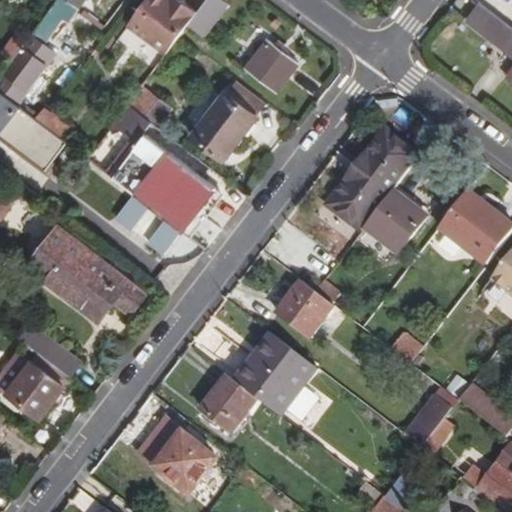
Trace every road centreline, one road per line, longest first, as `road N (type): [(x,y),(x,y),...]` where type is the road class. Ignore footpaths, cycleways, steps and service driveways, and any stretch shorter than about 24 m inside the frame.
road 1 (residential): [(38,511),(381,57)]
road 2 (residential): [(511,155),(381,57)]
